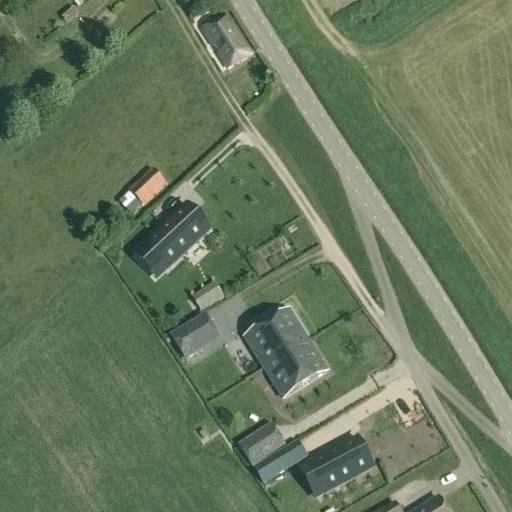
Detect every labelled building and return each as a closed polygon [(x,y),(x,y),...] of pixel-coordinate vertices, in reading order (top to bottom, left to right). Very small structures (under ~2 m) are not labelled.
[(6,0),(12,9),(26,0),(6,0)] [(191,27),(202,22),(197,12),(187,17),(191,27)] [(229,70),(251,56),(226,17),(204,32),(229,70)] [(166,186),(152,172),(129,194),(143,209),(166,186)] [(189,206),(148,244),(172,269),(213,231),(189,206)] [(216,285),(194,300),(202,313),(214,306),(225,299),(222,295),(216,285)] [(282,401),(326,374),(288,313),(244,341),(282,401)] [(187,362),(206,349),(191,326),(172,338),(187,362)] [(233,341),(177,367),(206,431),(263,405),(233,341)] [(69,394),(86,424),(105,413),(88,383),(69,394)] [(297,422),(313,413),(307,403),(291,412),(297,422)] [(323,499),(378,466),(360,437),(306,470),(323,499)] [(240,451),(252,469),(268,459),(254,438),(238,448),(240,451)] [(445,511),(438,500),(419,511),(445,511)] [(399,511),(395,503),(380,511),(399,511)]
